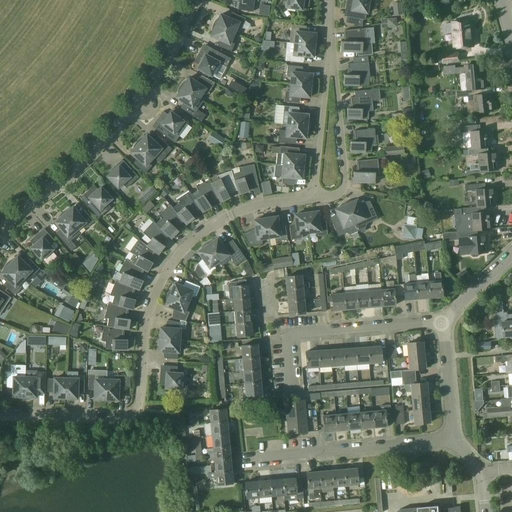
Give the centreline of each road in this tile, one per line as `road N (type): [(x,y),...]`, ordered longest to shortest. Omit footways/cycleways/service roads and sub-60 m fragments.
road 1 (residential): [(314,198),(230,215),(179,253),(145,317),(139,400),(127,416),(0,415)]
road 2 (residential): [(0,231),(118,124),(158,70),(193,0)]
road 3 (residential): [(293,399),(288,335),(441,323)]
road 4 (residential): [(243,458),(451,438)]
road 5 (residential): [(314,198),(344,184),(330,52)]
road 6 (residential): [(330,52),(314,198)]
